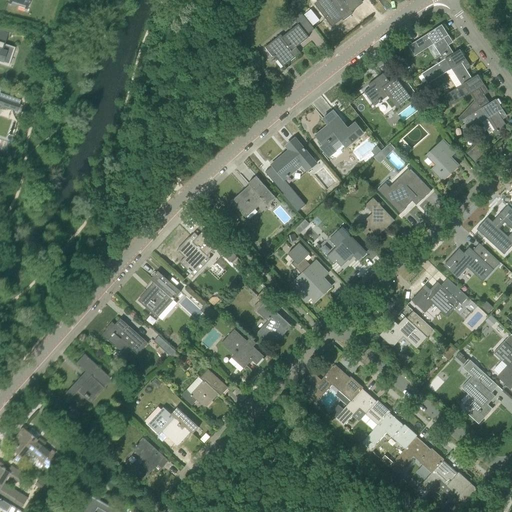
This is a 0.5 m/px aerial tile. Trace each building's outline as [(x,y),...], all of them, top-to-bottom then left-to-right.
[(9,0),(9,4),(26,9),(28,0),(9,0)] [(345,21),(351,16),(349,13),(361,3),(359,0),(335,0),(332,2),(330,0),(321,0),(316,4),(332,25),(343,17),(345,21)] [(311,9),(303,15),(312,26),(320,21),(311,9)] [(298,25),(293,28),(283,37),(281,35),(265,48),(273,58),(275,57),(283,67),(301,53),(296,47),(309,37),(306,34),(313,28),(312,26),(303,15),(302,13),(294,20),(298,25)] [(409,46),(415,56),(434,44),(441,55),(439,57),(442,61),(452,55),(446,45),(452,41),(442,25),(409,46)] [(31,46),(39,49),(42,39),(35,36),(31,46)] [(422,74),(428,84),(452,69),(459,80),(457,82),(460,86),(470,80),(464,70),(468,67),(463,60),(465,58),(460,50),(452,55),(442,61),(422,74)] [(460,86),(444,96),(450,106),(470,94),(477,105),(475,107),(477,111),(496,99),(494,96),(486,102),(482,95),(488,91),(478,75),(470,80),(460,86)] [(370,87),(364,92),(375,106),(379,103),(382,101),(388,96),(397,109),(411,98),(396,78),(390,82),(385,76),(377,82),(375,80),(368,85),(370,87)] [(13,109),(15,109),(18,99),(0,92),(0,110),(2,105),(13,109)] [(477,111),(463,120),(469,130),(488,119),(495,130),(493,132),(496,136),(508,128),(502,118),(506,115),(496,99),(477,111)] [(320,148),(329,158),(337,151),(333,146),(340,141),(346,148),(364,134),(355,123),(348,129),(333,111),(323,119),(328,126),(316,136),(315,135),(315,136),(323,146),(320,148)] [(316,164),(295,139),(286,147),(289,150),(271,165),(284,180),(302,165),(307,172),(316,164)] [(443,180),(458,166),(450,157),(455,153),(443,141),(428,156),(437,166),(433,170),(443,180)] [(419,188),(424,183),(415,173),(409,179),(405,174),(394,185),(398,189),(392,195),(404,209),(413,200),(417,204),(426,196),(419,188)] [(276,198),(256,176),(248,184),(252,188),(247,192),(246,190),(233,202),(249,219),(247,216),(263,201),(268,206),(276,198)] [(387,228),(394,220),(380,205),(379,203),(378,203),(373,198),(365,206),(366,205),(374,214),(360,228),(358,226),(366,235),(367,235),(366,234),(369,232),(375,239),(376,238),(375,237),(386,227),(387,228)] [(511,209),(505,216),(501,213),(493,222),(488,218),(475,231),(489,244),(491,242),(493,245),(502,235),(511,244),(511,209)] [(304,230),(299,225),(294,230),(299,235),(304,230)] [(359,260),(366,253),(345,231),(342,227),(329,240),(337,248),(327,257),(334,264),(337,261),(342,266),(354,254),(359,260)] [(188,271),(191,274),(194,277),(211,259),(208,256),(217,246),(203,232),(194,241),(190,237),(177,250),(185,258),(180,263),(188,271)] [(297,240),(295,234),(288,236),(290,242),(297,240)] [(316,262),(311,266),(304,259),(310,254),(300,243),(288,254),(295,262),(292,264),(302,275),(290,286),(305,302),(311,297),(315,301),(331,286),(323,278),(327,273),(316,262)] [(230,263),(236,256),(225,244),(218,251),(230,263)] [(477,276),(483,282),(500,263),(480,244),(479,244),(482,247),(478,251),(476,248),(473,251),(469,248),(463,254),(458,250),(445,264),(457,275),(467,264),(479,274),(477,276)] [(158,271),(151,280),(155,283),(145,295),(144,295),(143,295),(138,301),(141,304),(142,303),(142,304),(143,304),(154,314),(170,297),(174,300),(181,292),(158,271)] [(461,305),(468,297),(461,291),(448,279),(441,286),(437,282),(429,292),(424,287),(413,299),(425,310),(435,299),(445,308),(442,312),(447,317),(459,303),(461,305)] [(275,297),(266,288),(256,298),(260,301),(254,308),(257,311),(268,321),(257,333),(266,342),(266,343),(267,344),(268,343),(272,347),(273,347),(271,346),(284,331),(286,333),(292,326),(268,304),(275,297)] [(207,304),(200,310),(208,318),(215,311),(207,304)] [(486,314),(490,310),(484,306),(481,309),(486,314)] [(397,327),(392,322),(381,334),(393,344),(403,333),(413,342),(411,344),(417,349),(434,330),(416,313),(412,318),(409,315),(406,318),(405,317),(397,327)] [(485,321),(491,327),(497,321),(490,315),(485,321)] [(149,344),(123,321),(118,327),(112,322),(106,330),(102,335),(118,350),(124,343),(138,355),(149,344)] [(257,365),(264,356),(234,330),(221,344),(246,366),(240,373),(252,360),(257,365)] [(500,377),(511,387),(511,336),(511,335),(494,353),(494,354),(496,352),(511,366),(500,377)] [(159,336),(154,341),(171,357),(176,352),(159,336)] [(403,349),(408,344),(402,339),(397,344),(403,349)] [(441,353),(448,360),(456,352),(443,339),(439,344),(445,349),(441,353)] [(84,354),(76,363),(85,371),(65,393),(71,398),(78,390),(90,401),(102,388),(112,378),(84,354)] [(459,361),(465,366),(468,362),(462,357),(459,361)] [(491,411),(486,406),(495,397),(491,393),(494,390),(491,388),(495,384),(497,386),(498,386),(470,361),(463,368),(472,377),(462,388),(467,393),(469,391),(479,400),(469,411),(480,422),(491,411)] [(299,386),(317,403),(332,385),(351,401),(363,389),(363,388),(351,376),(350,377),(336,365),(321,380),(312,372),(299,386)] [(199,377),(187,390),(181,395),(192,405),(197,400),(206,408),(219,394),(221,396),(229,388),(208,369),(200,378),(199,377)] [(335,419),(344,426),(359,409),(378,425),(389,413),(390,412),(378,401),(377,402),(363,389),(351,401),(338,416),(336,418),(335,419)] [(465,410),(473,399),(468,395),(459,406),(465,410)] [(43,404),(38,411),(48,420),(53,413),(43,404)] [(67,413),(76,421),(81,415),(72,407),(67,413)] [(168,436),(178,445),(185,437),(184,436),(189,431),(193,434),(199,427),(178,408),(171,415),(175,419),(162,433),(167,437),(168,436)] [(362,443),(370,450),(386,433),(405,449),(416,437),(417,436),(405,424),(404,426),(389,413),(378,425),(362,443)] [(56,459),(49,453),(52,449),(38,437),(36,439),(23,428),(9,445),(13,448),(11,450),(17,455),(13,460),(29,473),(31,469),(25,464),(27,461),(22,457),(28,451),(40,460),(39,462),(47,469),(56,459)] [(405,449),(389,466),(397,474),(413,456),(431,473),(443,461),(444,460),(432,448),(431,449),(416,437),(405,449)] [(132,470),(144,480),(155,468),(159,472),(169,461),(144,438),(138,445),(137,444),(135,446),(136,447),(134,449),(143,457),(132,470)] [(424,498),(428,501),(440,488),(452,498),(440,511),(459,511),(479,490),(478,490),(477,491),(470,485),(471,483),(459,472),(458,473),(443,461),(431,473),(416,490),(424,498)] [(0,494),(21,507),(26,498),(2,483),(7,476),(20,484),(25,476),(10,466),(7,471),(3,469),(4,468),(0,466),(2,464),(0,462),(0,494)] [(57,493),(39,479),(34,485),(42,491),(41,493),(52,501),(57,493)] [(121,507),(126,498),(121,495),(116,504),(121,507)] [(114,511),(90,498),(81,511),(114,511)] [(0,499),(0,507),(8,510),(10,503),(0,499)]
